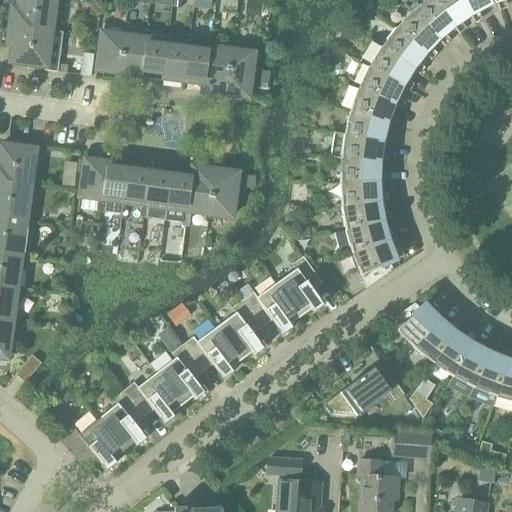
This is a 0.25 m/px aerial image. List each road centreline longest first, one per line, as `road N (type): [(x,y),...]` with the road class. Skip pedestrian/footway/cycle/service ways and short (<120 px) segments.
road 1 (residential): [(99,509),(448,254)]
road 2 (residential): [(511,47),(465,79),(436,124),(428,204),(448,254)]
